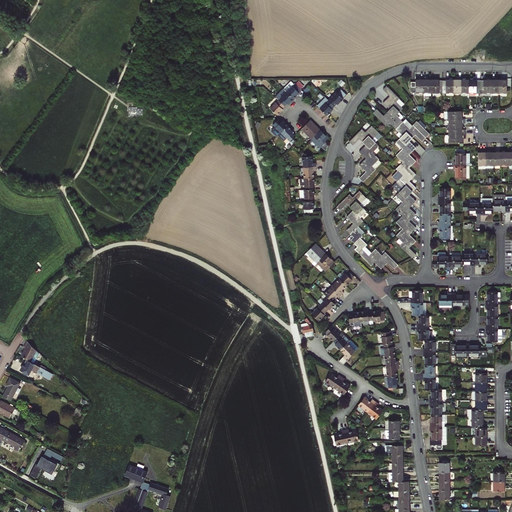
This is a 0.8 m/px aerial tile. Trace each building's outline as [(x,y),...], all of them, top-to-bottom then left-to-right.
[(411,87),(411,92),(415,92),(424,92),(424,77),(419,77),(419,78),(415,78),(415,82),(415,87),(411,87)] [(466,77),(461,77),(461,92),(461,95),(469,95),(469,92),(469,78),(466,78),(466,77)] [(499,77),(499,92),(507,92),(507,79),(503,79),(503,77),(499,77)] [(431,78),(431,92),(439,92),(442,92),(442,80),(439,80),(439,78),(431,78)] [(446,80),(442,80),(442,92),(446,92),(454,92),(454,79),(446,78),(446,80)] [(477,78),(469,78),(469,92),(477,92),(477,93),(481,93),(481,80),(477,80),(477,78)] [(483,80),(481,80),(481,93),(483,93),(483,92),(492,92),(492,79),(483,79),(483,80)] [(283,88),(286,91),(293,98),(299,93),(298,92),(301,89),(294,83),(292,85),(289,83),(283,88)] [(390,96),(387,99),(399,112),(403,108),(402,107),(405,104),(399,99),(400,98),(387,86),(383,89),(390,96)] [(281,96),(278,99),(284,105),(286,103),(288,104),(293,98),(286,91),(283,88),(278,94),(281,96)] [(329,100),(335,106),(337,104),(339,104),(344,99),(337,92),(329,100)] [(284,105),(278,99),(269,108),(277,115),(282,109),(281,108),(284,105)] [(390,109),(387,112),(400,125),(403,121),(396,115),(399,112),(387,99),(383,103),(390,109)] [(329,100),(321,108),(328,115),(333,110),(332,109),(335,106),(329,100)] [(400,125),(387,112),(384,115),(377,109),(374,112),(386,125),(389,122),(396,128),(400,125)] [(445,119),(449,119),(463,119),(463,114),(462,114),(462,111),(444,111),(445,119)] [(278,118),(277,119),(272,124),(281,132),(288,125),(282,119),(281,120),(278,118)] [(309,120),(301,129),(312,139),(321,130),(315,124),(314,125),(309,120)] [(403,121),(400,125),(407,132),(413,138),(416,134),(423,141),(430,134),(417,121),(413,125),(408,120),(405,123),(403,121)] [(288,125),(281,132),(290,141),(296,135),(293,132),(294,131),(288,125)] [(400,138),(413,151),(416,147),(409,141),(413,138),(407,132),(400,125),(396,128),(403,135),(400,138)] [(363,142),(375,129),(372,126),(365,132),(362,129),(349,142),(353,145),(359,138),(363,142)] [(363,155),(376,142),(372,139),(379,133),(375,129),(363,142),(366,145),(359,151),(363,155)] [(317,144),(320,148),(321,147),(324,150),(325,149),(326,145),(325,143),(326,143),(329,139),(321,130),(312,139),(310,141),(315,146),(317,144)] [(450,134),(446,135),(446,141),(447,142),(463,142),(463,138),(467,138),(466,134),(464,134),(450,134)] [(400,152),(413,165),(416,161),(409,154),(413,151),(400,138),(396,142),(403,149),(400,152)] [(376,142),(363,155),(366,158),(359,165),(363,168),(376,155),(373,152),(379,146),(376,142)] [(501,165),(509,165),(509,150),(501,150),(501,152),(501,165)] [(486,165),(486,151),(481,151),(481,152),(478,152),(479,169),(486,169),(485,165),(486,165)] [(400,165),(413,178),(416,174),(410,168),(413,165),(400,152),(396,155),(403,162),(400,165)] [(455,166),(466,166),(466,153),(456,153),(456,162),(455,162),(455,166)] [(314,163),(313,155),(303,156),(304,167),(317,166),(317,163),(314,163)] [(382,161),(376,155),(363,168),(366,171),(359,178),(363,182),(376,169),(375,168),(382,161)] [(400,178),(413,191),(416,188),(409,181),(413,178),(400,165),(396,168),(403,175),(400,178)] [(317,166),(304,167),(305,178),(315,177),(314,170),(317,170),(317,166)] [(455,169),(456,169),(457,178),(466,178),(466,166),(455,166),(455,169)] [(315,177),(305,178),(303,178),(304,189),(314,188),(314,185),(315,185),(315,177)] [(400,192),(413,205),(416,201),(410,194),(413,191),(400,178),(396,182),(403,189),(400,192)] [(314,188),(304,189),(301,189),(301,197),(304,197),(305,201),(314,200),(313,197),(314,197),(314,188)] [(439,197),(439,201),(451,201),(451,188),(441,188),(441,197),(439,197)] [(363,194),(359,190),(353,197),(349,194),(337,206),(340,210),(347,203),(350,206),(363,194)] [(400,205),(413,218),(416,214),(410,207),(413,205),(400,192),(396,195),(403,202),(400,205)] [(360,204),(367,198),(363,194),(350,206),(354,210),(347,217),(351,221),(364,208),(360,204)] [(314,200),(305,201),(303,201),(304,213),(313,212),(313,208),(314,208),(314,200)] [(468,213),(477,213),(477,214),(481,214),(481,203),(467,203),(467,200),(463,200),(463,210),(467,210),(468,210),(468,213)] [(494,210),(502,210),(502,212),(506,212),(506,200),(493,200),(493,203),(494,210)] [(439,205),(440,205),(440,213),(451,213),(451,201),(439,201),(439,205)] [(485,212),(494,212),(494,210),(493,203),(481,203),(481,214),(485,214),(485,212)] [(400,218),(413,231),(416,228),(409,221),(413,218),(400,205),(396,208),(403,215),(400,218)] [(367,211),(364,208),(351,221),(354,223),(347,230),(351,234),(356,228),(363,221),(360,218),(367,211)] [(451,226),(451,213),(440,213),(440,222),(439,222),(439,226),(451,226)] [(400,231),(413,244),(416,241),(410,234),(413,231),(400,218),(396,222),(403,228),(400,231)] [(439,229),(440,229),(440,238),(451,238),(451,240),(454,240),(454,232),(453,232),(451,232),(451,226),(439,226),(439,229)] [(363,235),(356,228),(351,234),(354,237),(351,239),(355,243),(360,238),(363,235)] [(400,245),(413,258),(416,254),(410,248),(413,244),(400,231),(396,235),(403,242),(400,245)] [(360,238),(355,243),(358,246),(355,249),(359,253),(365,246),(367,244),(360,238)] [(312,262),(315,260),(318,262),(327,254),(320,247),(319,248),(315,243),(307,252),(310,254),(308,255),(307,257),(312,262)] [(365,246),(359,253),(372,265),(375,262),(382,269),(385,265),(372,252),(372,253),(365,246)] [(372,252),(385,265),(388,262),(395,269),(399,265),(386,252),(382,255),(376,249),(372,252)] [(463,264),(471,264),(471,265),(475,265),(475,254),(463,253),(463,256),(463,264)] [(327,254),(318,262),(326,271),(335,262),(327,254)] [(488,254),(475,254),(475,265),(479,265),(479,264),(488,264),(488,254)] [(438,266),(447,266),(447,268),(450,268),(450,256),(435,256),(435,255),(433,255),(433,268),(438,268),(438,266)] [(454,266),(463,266),(463,264),(463,256),(450,256),(450,268),(454,268),(454,266)] [(347,270),(339,278),(346,285),(352,280),(351,279),(354,276),(347,270)] [(344,292),(342,290),(346,285),(339,278),(332,286),(341,295),(344,292)] [(328,297),(332,300),(336,295),(339,297),(341,295),(332,286),(324,293),(328,297)] [(413,290),(413,298),(411,298),(411,302),(423,302),(423,290),(413,290)] [(486,300),(486,304),(498,304),(498,296),(501,296),(501,292),(488,291),(488,300),(486,300)] [(452,305),(452,293),(448,293),(448,295),(439,295),(439,305),(452,305)] [(452,293),(452,305),(469,304),(469,295),(456,295),(456,293),(452,293)] [(320,305),(326,311),(329,308),(330,309),(335,304),(332,300),(328,297),(320,305)] [(422,315),(423,302),(411,302),(411,306),(413,306),(413,315),(419,315),(422,315)] [(486,308),(488,308),(488,316),(498,316),(498,304),(486,304),(486,308)] [(319,320),(324,315),(323,314),(326,311),(320,305),(312,313),(319,320)] [(361,311),(362,321),(373,320),(372,311),(369,312),(368,310),(361,311)] [(373,320),(373,321),(385,320),(384,312),(380,312),(380,310),(372,311),(373,320)] [(349,314),(350,322),(362,321),(361,311),(352,312),(353,313),(349,314)] [(429,327),(429,315),(422,315),(419,315),(419,323),(417,323),(417,327),(429,327)] [(486,329),(498,329),(498,316),(488,316),(488,325),(486,325),(486,329)] [(312,324),(307,318),(305,320),(307,322),(301,324),(302,328),(301,329),(301,331),(303,332),(303,334),(305,333),(305,336),(308,336),(315,335),(312,324)] [(327,334),(333,340),(340,334),(340,333),(332,325),(325,331),(328,333),(327,334)] [(426,340),(433,340),(433,331),(429,331),(429,327),(417,327),(417,331),(419,331),(419,340),(426,340)] [(498,329),(486,329),(486,333),(488,333),(488,342),(501,341),(502,340),(502,329),(498,329)] [(384,344),(393,343),(392,335),(391,335),(390,331),(381,332),(383,344),(384,344)] [(350,339),(345,334),(342,336),(340,334),(333,340),(336,342),(335,343),(341,349),(348,342),(350,339)] [(424,352),(436,352),(436,340),(433,340),(426,340),(426,348),(424,348),(424,352)] [(27,343),(36,351),(37,350),(27,342),(27,343)] [(348,342),(341,349),(346,354),(340,360),(344,363),(348,360),(347,359),(355,349),(348,342)] [(21,356),(26,359),(31,362),(36,351),(27,343),(24,347),(26,348),(21,356)] [(393,343),(384,344),(385,354),(395,353),(394,346),(393,347),(393,343)] [(464,345),(455,345),(456,355),(468,355),(468,343),(464,343),(464,345)] [(468,343),(468,355),(481,355),(481,345),(472,345),(472,343),(468,343)] [(424,356),(426,356),(426,364),(436,364),(436,352),(424,352),(424,356)] [(399,361),(396,361),(395,353),(385,354),(386,365),(400,364),(399,361)] [(26,375),(27,374),(28,374),(31,370),(37,373),(38,372),(51,379),(53,374),(31,362),(26,359),(21,370),(24,372),(24,373),(26,375)] [(387,376),(397,375),(397,369),(400,368),(400,364),(386,365),(387,376)] [(436,377),(436,364),(426,364),(426,373),(424,373),(424,377),(436,377)] [(331,371),(325,380),(334,387),(342,376),(338,374),(336,376),(335,375),(335,374),(331,371)] [(476,382),(486,382),(487,373),(476,373),(476,382)] [(397,375),(387,376),(388,388),(397,387),(397,383),(398,383),(397,375)] [(342,376),(334,387),(344,394),(350,385),(346,382),(345,383),(344,381),(346,379),(342,376)] [(436,389),(436,377),(424,377),(424,381),(426,381),(426,390),(432,390),(436,389)] [(11,400),(20,383),(10,378),(6,385),(8,387),(3,396),(11,400)] [(476,382),(476,391),(486,391),(486,382),(476,382)] [(436,389),(432,390),(432,398),(431,398),(431,402),(442,402),(442,397),(446,397),(446,389),(436,389)] [(476,400),(486,400),(486,391),(476,391),(472,391),(472,400),(476,400)] [(358,404),(368,411),(375,401),(372,398),(370,401),(368,399),(365,396),(358,404)] [(476,400),(476,409),(483,409),(486,409),(486,400),(476,400)] [(0,402),(0,412),(10,418),(15,408),(1,401),(0,402)] [(375,401),(368,411),(376,418),(383,410),(379,407),(379,408),(377,406),(379,404),(375,401)] [(432,415),(442,415),(442,402),(431,402),(430,406),(432,406),(432,415)] [(83,411),(77,407),(74,412),(73,415),(79,419),(83,411)] [(468,418),(473,418),(483,418),(483,409),(476,409),(468,409),(468,418)] [(430,427),(442,427),(442,423),(445,423),(447,422),(447,415),(442,415),(432,415),(432,423),(430,423),(430,427)] [(472,427),(476,427),(483,427),(483,418),(473,418),(472,427)] [(381,429),(385,429),(399,429),(399,420),(381,420),(381,429)] [(430,431),(432,431),(432,439),(431,439),(431,445),(442,445),(442,441),(446,441),(447,427),(445,427),(442,427),(430,427),(430,431)] [(476,427),(476,437),(486,437),(486,427),(483,427),(476,427)] [(11,435),(12,434),(0,428),(0,445),(3,440),(15,446),(14,449),(19,451),(25,441),(16,436),(15,437),(11,435)] [(351,430),(349,431),(348,428),(344,429),(346,442),(358,439),(356,429),(351,430)] [(333,434),(335,444),(346,442),(344,429),(340,430),(340,433),(338,433),(333,434)] [(399,439),(399,429),(385,429),(381,429),(381,433),(382,434),(382,438),(385,438),(399,439)] [(43,435),(34,430),(30,436),(39,441),(43,435)] [(486,437),(476,437),(476,446),(486,446),(486,437)] [(393,454),(403,454),(403,445),(393,445),(393,454)] [(50,460),(51,458),(52,456),(62,461),(65,456),(48,447),(43,457),(50,460)] [(392,463),(403,463),(403,454),(393,454),(392,463)] [(42,456),(38,465),(41,467),(40,467),(42,469),(43,468),(45,469),(47,467),(54,471),(56,472),(60,463),(51,458),(50,460),(43,457),(42,456)] [(439,462),(440,471),(450,471),(449,462),(439,462)] [(392,472),(403,472),(403,463),(392,463),(392,472)] [(142,487),(150,489),(163,494),(159,507),(160,507),(163,508),(166,509),(171,496),(167,495),(171,482),(130,466),(126,475),(144,482),(142,487)] [(440,471),(440,480),(450,480),(450,471),(440,471)] [(495,471),(495,481),(505,481),(505,471),(495,471)] [(388,472),(388,481),(400,481),(403,481),(403,472),(392,472),(388,472)] [(440,480),(440,489),(450,489),(450,480),(440,480)] [(403,481),(400,481),(400,491),(410,491),(410,481),(403,481)] [(505,491),(505,481),(495,481),(495,491),(505,491)] [(142,508),(148,493),(141,490),(139,489),(133,504),(142,508)] [(450,500),(450,489),(440,489),(440,500),(450,500)] [(410,491),(400,491),(400,500),(410,499),(410,491)] [(410,499),(400,500),(399,508),(410,508),(410,499)]
